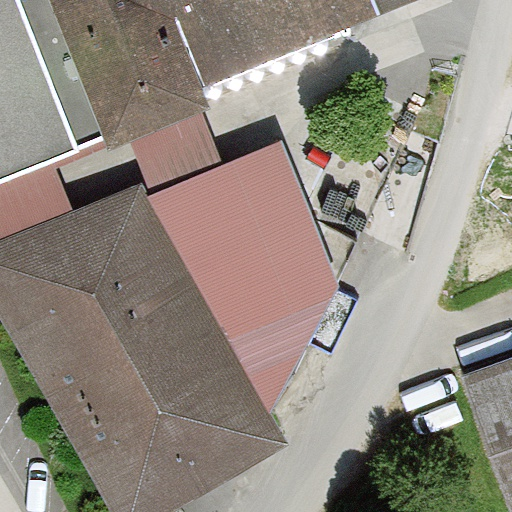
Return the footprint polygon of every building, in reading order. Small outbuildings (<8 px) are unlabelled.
[(0,0),(0,166),(114,122),(202,87),(199,79),(399,0),(0,0)] [(362,225),(415,113),(364,89),(311,201),(362,225)] [(0,166),(0,243),(145,181),(114,122),(0,166)] [(145,181),(0,243),(0,298),(120,511),(137,511),(277,433),(145,181)] [(511,350),(465,368),(511,493),(511,350)]
